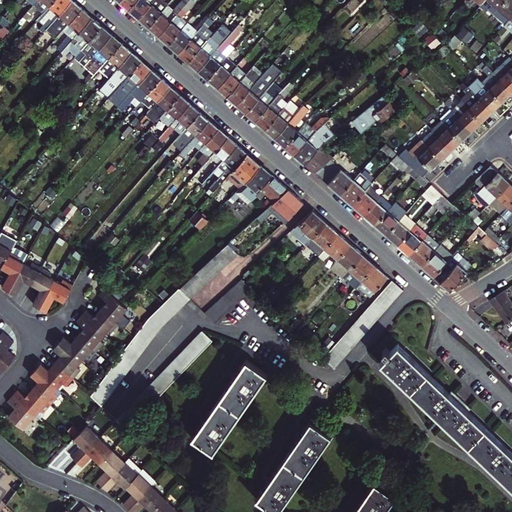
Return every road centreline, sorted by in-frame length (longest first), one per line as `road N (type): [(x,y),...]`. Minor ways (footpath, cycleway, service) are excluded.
road 1 (residential): [(446,306),(93,0)]
road 2 (residential): [(0,444),(31,470),(115,511)]
